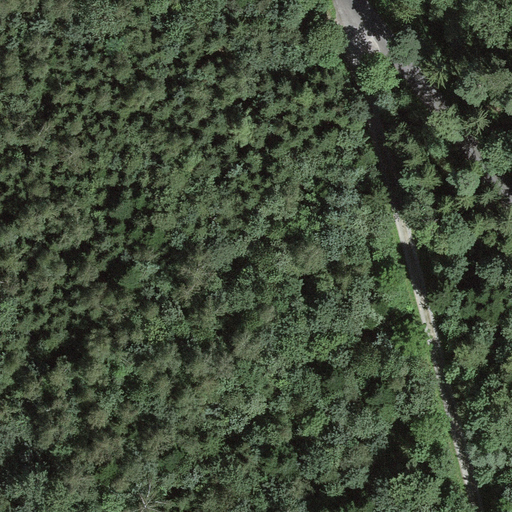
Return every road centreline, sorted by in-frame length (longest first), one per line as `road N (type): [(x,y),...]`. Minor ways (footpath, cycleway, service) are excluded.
road 1 (track): [(359,4),(350,40),(475,511)]
road 2 (unclassified): [(356,0),(511,203)]
